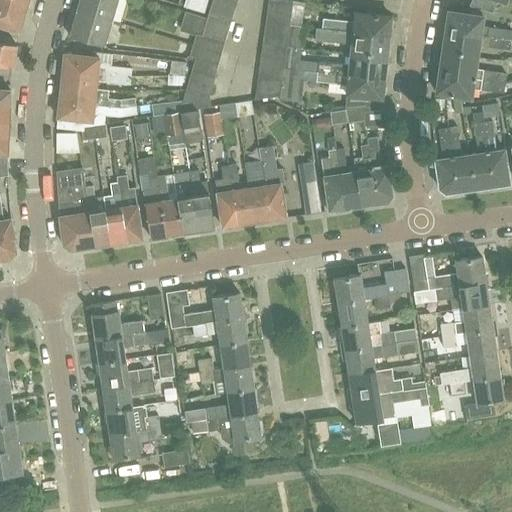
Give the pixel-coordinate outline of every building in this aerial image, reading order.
[(0,0),(0,9),(22,16),(26,0),(25,0),(0,0)] [(78,0),(76,9),(111,19),(116,0),(78,0)] [(184,0),(183,6),(204,13),(207,0),(184,0)] [(236,0),(211,0),(211,1),(234,8),(236,0)] [(267,0),(266,9),(290,13),(291,11),(292,3),(292,2),(291,0),(267,0)] [(471,0),(469,5),(473,7),(492,14),(497,2),(491,0),(471,0)] [(211,1),(208,12),(231,19),(234,8),(211,1)] [(0,24),(18,30),(22,16),(0,9),(0,24)] [(104,44),(111,19),(76,9),(69,34),(104,44)] [(265,21),(289,24),(290,13),(266,9),(265,21)] [(483,16),(452,11),(448,10),(448,13),(445,14),(444,21),(446,22),(445,29),(510,40),(511,30),(481,25),(483,16)] [(201,33),(205,22),(206,17),(185,11),(179,30),(195,35),(195,31),(201,33)] [(208,12),(206,17),(205,22),(228,29),(231,19),(208,12)] [(322,28),(388,35),(389,27),(392,26),(392,20),(390,18),(390,15),(386,15),(355,12),(354,21),(323,17),(322,28)] [(288,27),(289,24),(265,21),(263,33),(287,36),(288,27)] [(205,22),(201,33),(224,40),(228,29),(205,22)] [(316,36),(321,37),(352,40),(350,51),(350,52),(386,56),(386,54),(386,52),(389,51),(390,44),(387,42),(388,35),(322,28),(317,27),(317,28),(316,36)] [(509,49),(510,40),(445,29),(444,37),(442,38),(441,45),(443,46),(442,51),(476,56),(478,44),(509,49)] [(224,40),(201,33),(195,31),(195,35),(192,43),(221,51),(224,40)] [(261,45),(285,48),(287,36),(263,33),(261,45)] [(0,62),(11,65),(15,43),(0,40),(0,62)] [(218,62),(221,51),(192,43),(189,54),(185,58),(193,60),(195,55),(218,62)] [(284,60),(285,48),(261,45),(260,57),(284,60)] [(96,55),(63,51),(62,68),(131,74),(132,67),(114,65),(115,53),(97,52),(96,55)] [(442,51),(442,53),(441,56),(439,57),(438,63),(440,65),(439,72),(503,82),(504,73),(475,68),(476,56),(442,51)] [(386,58),(386,56),(350,52),(350,54),(349,65),(318,61),(317,70),(384,78),(384,70),(387,69),(388,63),(385,61),(386,58)] [(195,55),(193,60),(192,66),(215,73),(218,62),(195,55)] [(282,72),(284,60),(260,57),(258,68),(282,72)] [(168,74),(183,75),(185,75),(186,61),(162,59),(162,73),(168,73),(168,74)] [(211,84),(215,73),(192,66),(188,77),(211,84)] [(296,68),(283,67),(278,100),(291,102),(296,68)] [(130,83),(131,74),(62,68),(60,86),(95,88),(96,79),(130,83)] [(280,84),(282,72),(258,68),(256,80),(280,84)] [(383,86),(384,78),(317,70),(311,70),(304,69),(303,80),(316,81),(347,84),(346,94),(370,96),(377,97),(381,97),(382,95),(384,93),(385,87),(383,86)] [(502,91),(503,82),(439,72),(438,80),(435,81),(434,87),(436,89),(436,92),(470,98),(471,87),(502,91)] [(181,84),(183,75),(168,74),(167,84),(181,84)] [(188,77),(185,88),(208,95),(211,84),(188,77)] [(279,96),(280,84),(256,80),(254,100),(271,97),(279,96)] [(95,88),(60,86),(58,100),(120,106),(135,105),(134,97),(120,98),(108,97),(108,90),(95,88)] [(10,88),(0,87),(0,104),(9,105),(10,88)] [(208,95),(185,88),(185,90),(183,98),(179,111),(180,110),(195,108),(210,106),(208,95)] [(444,98),(435,97),(434,106),(444,107),(444,98)] [(163,101),(163,113),(179,111),(183,98),(163,101)] [(454,112),(462,111),(461,106),(461,100),(452,99),(454,112)] [(136,112),(135,105),(120,106),(58,100),(57,116),(58,116),(57,127),(82,129),(83,130),(84,125),(92,124),(103,122),(104,112),(120,114),(136,112)] [(237,116),(253,113),(252,107),(252,106),(251,100),(235,102),(237,116)] [(233,135),(230,117),(237,116),(235,102),(219,105),(220,111),(224,133),(224,136),(233,135)] [(481,110),(482,117),(498,114),(496,102),(481,104),(482,110),(481,110)] [(0,120),(8,121),(9,105),(0,104),(0,120)] [(369,106),(346,110),(348,122),(364,120),(364,112),(370,111),(369,106)] [(198,108),(195,108),(180,110),(180,113),(181,114),(183,131),(185,142),(203,139),(198,108)] [(179,111),(163,113),(166,128),(167,134),(183,131),(181,114),(180,113),(180,110),(179,111)] [(331,124),(347,122),(345,110),(329,112),(331,124)] [(385,125),(386,121),(385,110),(381,110),(370,111),(364,112),(364,120),(365,126),(385,125)] [(478,152),(470,153),(475,188),(493,186),(483,122),(482,117),(481,110),(472,112),(478,152)] [(203,114),(206,136),(224,133),(220,111),(203,114)] [(163,113),(158,114),(153,115),(155,129),(166,128),(163,113)] [(0,136),(7,137),(8,121),(0,120),(0,136)] [(483,122),(493,186),(510,183),(509,179),(504,148),(496,149),(492,120),(483,122)] [(105,136),(103,122),(92,124),(94,137),(105,136)] [(146,122),(134,124),(136,138),(149,136),(146,122)] [(83,138),(94,137),(92,124),(84,125),(83,130),(82,129),(83,138)] [(109,126),(111,140),(127,137),(125,124),(109,126)] [(457,125),(448,126),(458,191),(475,188),(470,153),(462,154),(457,125)] [(445,192),(445,193),(458,191),(448,126),(438,128),(443,158),(435,159),(439,188),(445,192)] [(57,132),(57,152),(78,152),(75,132),(57,132)] [(366,135),(367,143),(377,203),(387,201),(392,195),(387,164),(381,165),(376,133),(366,135)] [(377,203),(367,143),(358,144),(360,156),(353,157),(355,170),(360,205),(377,203)] [(270,218),(285,215),(280,183),(284,182),(282,167),(277,168),(273,144),(259,147),(260,159),(270,218)] [(342,147),(335,148),(344,208),(360,205),(355,170),(346,171),(342,147)] [(329,210),(344,208),(335,148),(327,149),(328,156),(321,157),(329,210)] [(270,218),(260,159),(244,161),(248,186),(254,220),(270,218)] [(228,164),(238,223),(254,220),(248,186),(240,187),(236,162),(228,164)] [(215,179),(217,191),(222,225),(238,223),(228,164),(220,165),(222,178),(215,179)] [(95,244),(85,186),(82,166),(56,169),(60,215),(64,244),(69,248),(95,244)] [(141,178),(144,202),(150,236),(165,234),(156,174),(156,168),(148,170),(149,177),(141,178)] [(213,227),(208,192),(206,180),(199,181),(197,169),(189,170),(198,229),(213,227)] [(173,172),(177,197),(182,231),(198,229),(189,170),(173,172)] [(164,173),(156,174),(165,234),(182,231),(177,197),(168,198),(164,173)] [(117,176),(117,180),(127,239),(143,237),(137,203),(133,178),(127,179),(126,174),(117,176)] [(127,239),(117,180),(111,181),(113,194),(103,196),(110,242),(127,239)] [(93,185),(85,186),(95,244),(110,242),(103,196),(95,197),(93,185)] [(0,258),(9,257),(15,250),(10,217),(3,218),(0,200),(0,258)] [(427,276),(425,265),(423,253),(408,255),(410,267),(414,290),(435,287),(433,275),(427,276)] [(433,275),(435,287),(449,285),(459,283),(486,279),(482,256),(456,259),(457,272),(433,275)] [(385,282),(362,286),(361,274),(334,278),(338,302),(364,298),(374,296),(389,294),(409,291),(405,266),(394,268),(383,270),(385,282)] [(489,304),(486,279),(459,283),(449,285),(451,297),(453,309),(463,308),(489,304)] [(451,297),(449,285),(435,287),(436,299),(451,297)] [(185,325),(192,324),(243,316),(239,292),(212,296),(214,308),(183,313),(182,305),(189,304),(186,288),(165,291),(171,327),(185,325)] [(165,316),(161,292),(147,294),(150,318),(165,316)] [(389,294),(374,296),(376,308),(391,306),(389,294)] [(338,302),(341,325),(368,322),(364,298),(338,302)] [(95,339),(146,331),(145,321),(121,324),(119,311),(117,311),(115,300),(91,303),(92,315),(95,339)] [(456,333),(466,332),(493,328),(489,304),(463,308),(464,320),(454,322),(440,323),(442,335),(456,333)] [(218,332),(220,344),(246,339),(243,316),(192,324),(194,336),(218,332)] [(395,342),(394,331),(380,333),(378,320),(368,322),(341,325),(345,349),(395,342)] [(167,328),(158,329),(160,341),(168,340),(167,328)] [(493,328),(466,332),(470,355),(496,351),(493,328)] [(146,331),(95,339),(99,363),(125,359),(124,346),(148,343),(146,331)] [(457,346),(456,333),(442,335),(443,348),(457,346)] [(246,339),(220,344),(223,368),(250,364),(246,339)] [(348,373),(375,369),(373,358),(383,356),(397,354),(395,342),(345,349),(348,373)] [(448,383),(463,380),(473,379),(500,375),(496,351),(470,355),(471,367),(439,372),(440,374),(433,375),(435,384),(441,383),(441,384),(448,383)] [(0,377),(8,377),(5,353),(0,353),(0,377)] [(199,372),(214,369),(212,357),(197,360),(199,372)] [(99,363),(102,386),(153,379),(152,366),(127,369),(125,359),(99,363)] [(209,394),(226,391),(253,387),(250,364),(223,368),(214,369),(199,372),(200,383),(207,382),(209,394)] [(173,368),(158,370),(159,376),(174,374),(173,368)] [(348,373),(352,397),(413,388),(426,386),(425,380),(412,382),(411,376),(376,381),(375,369),(348,373)] [(473,379),(477,403),(464,405),(466,418),(495,414),(493,402),(503,400),(500,375),(473,379)] [(0,401),(12,400),(8,377),(0,377),(0,401)] [(102,386),(106,410),(132,406),(130,394),(155,390),(153,379),(102,386)] [(465,393),(463,380),(448,383),(450,395),(465,393)] [(429,404),(426,386),(413,388),(352,397),(355,421),(382,417),(396,415),(394,403),(419,399),(420,405),(429,404)] [(257,411),(253,387),(226,391),(228,403),(205,407),(206,419),(230,415),(257,411)] [(0,426),(15,424),(12,400),(0,401),(0,426)] [(106,410),(109,433),(160,426),(158,413),(145,415),(143,404),(132,406),(106,410)] [(260,435),(257,411),(230,415),(206,419),(191,421),(193,432),(219,428),(221,436),(227,442),(234,441),(235,451),(252,448),(250,436),(260,435)] [(0,449),(19,447),(15,424),(0,426),(0,449)] [(398,429),(400,443),(419,440),(419,439),(431,437),(429,424),(398,429)] [(162,438),(160,426),(109,433),(113,457),(140,453),(138,441),(162,438)] [(0,474),(22,471),(19,447),(0,449),(0,474)] [(164,465),(188,462),(186,447),(162,451),(164,465)]
